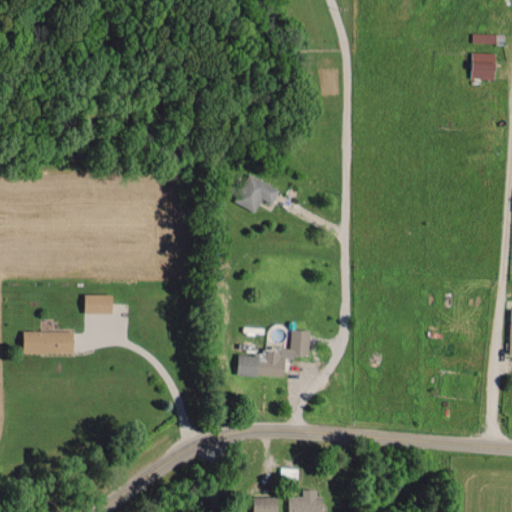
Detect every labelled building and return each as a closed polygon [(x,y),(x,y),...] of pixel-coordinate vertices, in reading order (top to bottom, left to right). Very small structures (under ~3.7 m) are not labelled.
[(496,32),(472,32),(472,41),(496,42),(496,32)] [(496,52),(472,51),(472,77),(495,77),(496,52)] [(261,197),(273,202),(279,187),(246,173),(234,201),(255,210),(261,197)] [(113,293),(85,293),(85,311),(113,312),(113,293)] [(310,329),(291,328),(290,347),(280,347),(280,349),(265,348),(264,354),(239,352),(238,372),(285,375),(286,356),(308,357),(310,329)] [(74,352),(74,330),(24,329),(23,351),(74,352)] [(316,488),(302,488),(302,495),(287,495),(287,511),(322,511),(322,495),(316,496),(316,488)] [(277,511),(277,495),(253,496),(253,511),(277,511)]
